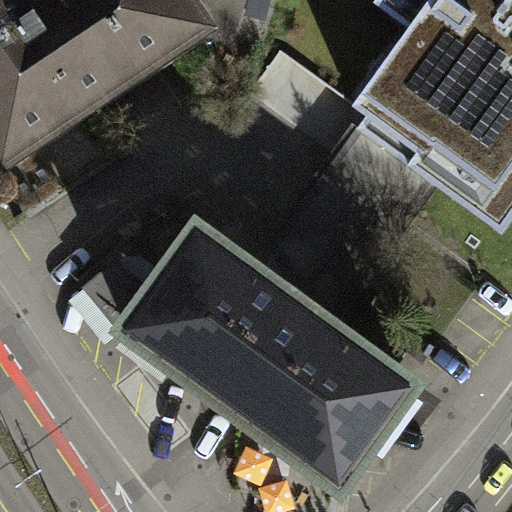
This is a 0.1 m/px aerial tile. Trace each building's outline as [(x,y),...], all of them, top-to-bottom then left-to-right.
[(59,133),(60,119),(136,68),(147,70),(173,54),(174,45),(202,27),(184,0),(0,0),(0,155),(1,157),(21,144),(34,147),(59,133)] [(184,0),(202,27),(228,32),(237,0),(184,0)] [(511,0),(386,0),(411,17),(335,120),(349,130),(423,185),(487,231),(511,196),(511,0)] [(242,271),(320,326),(341,299),(423,185),(349,130),(242,271)] [(329,479),(401,384),(320,326),(242,271),(189,233),(147,290),(108,261),(85,281),(119,324),(329,479)]
